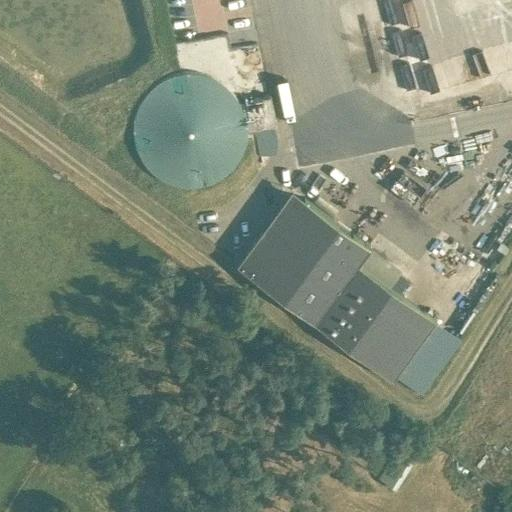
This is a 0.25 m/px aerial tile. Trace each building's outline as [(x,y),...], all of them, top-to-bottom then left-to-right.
[(249,97),(255,127),(276,123),(270,93),(249,97)] [(368,242),(290,185),(234,260),(393,376),(396,372),(436,317),(387,281),(356,258),(368,242)] [(398,265),(368,242),(356,258),(387,281),(398,265)] [(460,334),(436,317),(396,372),(420,389),(460,334)] [(224,397),(216,392),(200,416),(209,421),(224,397)] [(178,430),(168,419),(161,425),(171,436),(178,430)] [(395,486),(412,460),(394,448),(377,475),(395,486)] [(225,455),(213,474),(220,478),(224,471),(228,473),(235,462),(225,455)]
